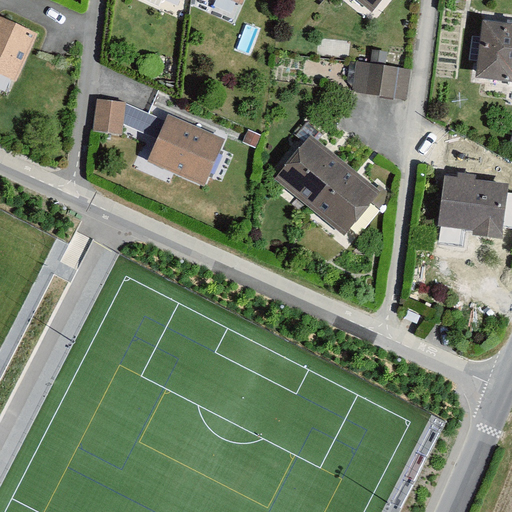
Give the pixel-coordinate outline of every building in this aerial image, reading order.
[(167,0),(187,9),(191,0),(202,0),(238,17),(246,0),(167,0)] [(391,0),(349,0),(375,21),(391,0)] [(0,80),(15,88),(37,40),(0,22),(0,80)] [(511,31),(480,28),(473,87),(511,92),(511,31)] [(404,106),(407,78),(356,72),(353,99),(404,106)] [(125,108),(97,105),(93,140),(121,143),(125,108)] [(137,107),(128,124),(147,133),(155,117),(137,107)] [(224,147),(166,121),(145,168),(204,194),(224,147)] [(380,198),(307,142),(272,187),(345,243),(380,198)] [(454,184),(445,182),(437,233),(474,238),(473,245),(501,249),(509,191),(496,189),(497,177),(472,173),(471,180),(455,178),(454,184)]
